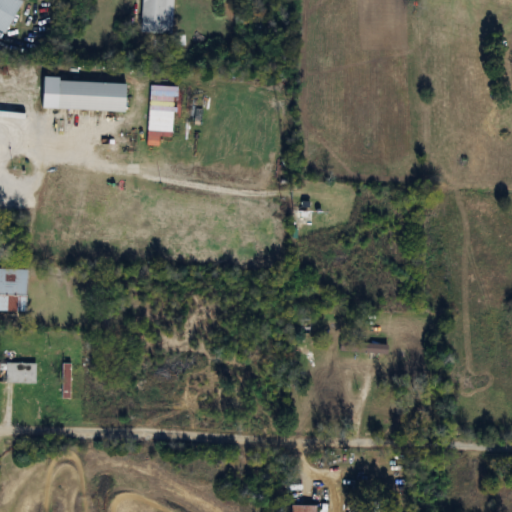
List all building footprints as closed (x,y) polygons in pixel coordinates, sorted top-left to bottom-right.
[(21,1),(18,0),(0,0),(0,31),(3,33),(21,1)] [(141,0),(140,32),(171,34),(172,0),(141,0)] [(55,109),(123,112),(125,83),(57,80),(55,109)] [(0,311),(25,312),(26,270),(0,269),(0,311)] [(304,334),(309,323),(297,317),(291,327),(304,334)] [(386,343),(339,343),(339,353),(386,353),(386,343)] [(34,383),(34,363),(5,363),(5,383),(34,383)] [(60,399),(68,399),(68,363),(60,363),(60,399)]
